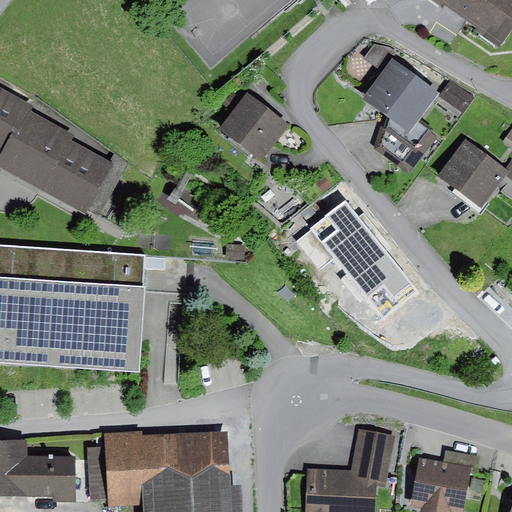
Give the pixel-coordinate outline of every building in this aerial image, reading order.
[(511,29),(511,0),(434,0),(500,46),(511,29)] [(375,45),(365,58),(383,73),(393,60),(399,52),(390,47),(375,45)] [(383,73),(364,100),(386,116),(376,150),(410,174),(436,138),(431,134),(433,131),(419,120),(439,93),(393,60),(383,73)] [(475,97),(451,81),(441,98),(465,113),(475,97)] [(0,88),(0,153),(3,155),(0,159),(0,167),(86,214),(114,163),(73,141),(75,136),(31,112),(33,107),(0,88)] [(234,113),(221,130),(263,162),(291,125),(248,93),(243,100),(234,113)] [(511,130),(503,143),(511,149),(511,130)] [(505,169),(467,140),(440,176),(482,208),(505,176),(509,172),(505,169)] [(324,177),(316,183),(323,192),(331,186),(324,177)] [(371,229),(347,205),(305,246),(357,298),(393,262),(366,235),(371,229)] [(0,362),(141,372),(149,253),(0,243),(0,362)] [(452,322),(436,337),(454,356),(470,340),(452,322)] [(352,472),(308,470),(306,511),(376,511),(378,481),(387,482),(396,439),(359,430),(352,472)] [(142,432),(103,434),(104,447),(107,501),(107,508),(142,506),(142,511),(243,511),(242,486),(231,486),(228,432),(142,437),(142,432)] [(26,441),(0,441),(0,497),(28,496),(27,457),(26,441)] [(107,501),(104,447),(88,448),(91,502),(107,501)] [(444,463),(420,458),(411,507),(421,509),(420,511),(463,511),(471,473),(476,474),(479,458),(446,452),(444,463)] [(76,456),(27,457),(28,496),(54,496),(54,503),(76,503),(76,456)] [(484,480),(473,478),(470,491),(482,493),(484,480)]
